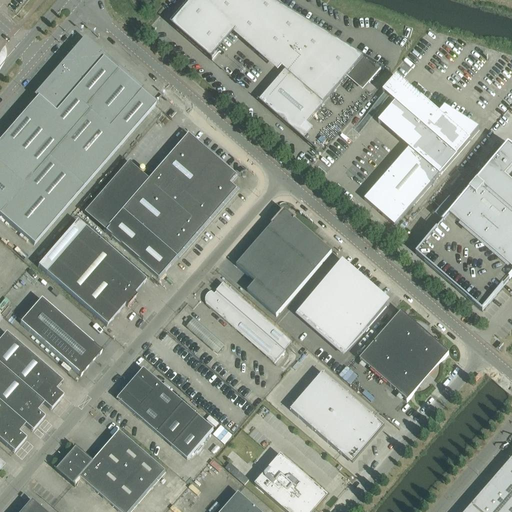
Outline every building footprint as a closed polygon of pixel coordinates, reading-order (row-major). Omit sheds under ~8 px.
[(201,0),(176,29),(176,30),(206,56),(207,57),(207,56),(233,27),(262,53),(261,55),(268,61),(270,59),(281,69),(285,72),(259,101),(259,102),(300,138),(301,137),(307,130),(304,128),(307,124),(353,70),(369,84),(381,70),(381,69),(354,53),(353,54),(346,47),(345,49),(337,42),(336,43),(328,37),(327,38),(321,32),(286,11),(268,0),(214,0),(210,5),(203,0),(201,0)] [(143,89),(138,85),(119,69),(117,72),(103,60),(105,57),(96,48),(95,49),(96,49),(93,52),(84,44),(82,46),(81,45),(78,49),(76,47),(33,97),(36,99),(0,141),(0,216),(34,246),(155,105),(140,92),(143,89)] [(365,200),(364,201),(395,227),(407,214),(479,130),(445,108),(439,115),(409,89),(395,104),(379,123),(380,124),(383,121),(397,133),(395,136),(403,143),(405,140),(412,146),(376,187),(365,200)] [(172,268),(178,259),(237,190),(231,185),(237,177),(189,135),(123,211),(105,233),(160,280),(172,268)] [(469,193),(450,215),(457,221),(511,268),(511,150),(508,148),(469,193)] [(236,267),(255,283),(247,292),(276,317),(332,253),(294,221),(295,220),(284,211),(271,226),(272,226),(236,267)] [(511,278),(511,268),(457,221),(450,215),(416,255),(482,312),(511,278)] [(77,222),(38,268),(45,274),(106,327),(125,306),(127,308),(136,297),(134,295),(146,282),(85,229),(77,222)] [(335,346),(345,354),(387,307),(368,290),(369,289),(359,280),(358,282),(339,265),(298,313),(308,322),(335,345),(335,346)] [(206,305),(274,364),(292,344),(223,284),(216,292),(216,293),(214,295),(212,292),(209,293),(207,295),(206,297),(205,299),(205,302),(206,304),(206,305)] [(41,300),(20,324),(80,377),(82,375),(82,374),(99,354),(99,355),(101,353),(41,300)] [(426,381),(449,355),(449,354),(448,354),(423,332),(424,330),(426,330),(417,325),(417,326),(400,312),(400,313),(401,313),(360,361),(407,402),(406,402),(407,403),(421,387),(422,387),(421,387),(422,388),(429,382),(428,382),(426,381)] [(194,319),(186,328),(186,329),(186,328),(217,356),(225,346),(194,319)] [(62,383),(6,334),(0,340),(0,366),(43,405),(51,411),(63,397),(56,391),(62,383)] [(43,405),(0,366),(0,404),(25,426),(32,432),(44,418),(37,412),(43,405)] [(144,370),(118,400),(120,402),(176,451),(188,461),(214,431),(202,421),(146,372),(144,370)] [(385,428),(323,374),(290,411),(353,465),(385,428)] [(25,426),(0,404),(0,441),(14,454),(26,440),(19,433),(25,426)] [(120,433),(100,456),(115,469),(122,462),(152,488),(166,473),(120,433)] [(55,470),(75,488),(75,487),(74,486),(80,479),(118,511),(131,511),(152,488),(122,462),(115,469),(100,456),(93,463),(75,447),(75,448),(76,449),(57,471),(55,470)] [(315,511),(328,497),(281,456),(255,486),(284,511),(315,511)] [(511,511),(511,475),(505,469),(467,511),(511,511)] [(259,511),(238,494),(222,511),(259,511)] [(44,511),(33,502),(23,511),(44,511)] [(185,511),(189,511),(192,508),(183,502),(179,507),(185,511)]
